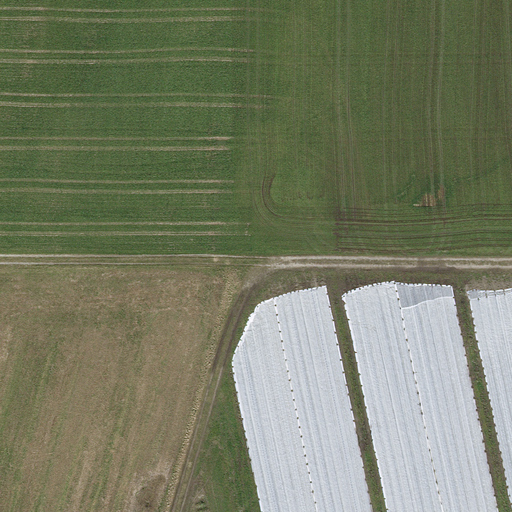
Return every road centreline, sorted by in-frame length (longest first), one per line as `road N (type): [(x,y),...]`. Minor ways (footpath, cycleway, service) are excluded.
road 1 (track): [(0,267),(511,265)]
road 2 (track): [(284,262),(245,299),(183,511)]
